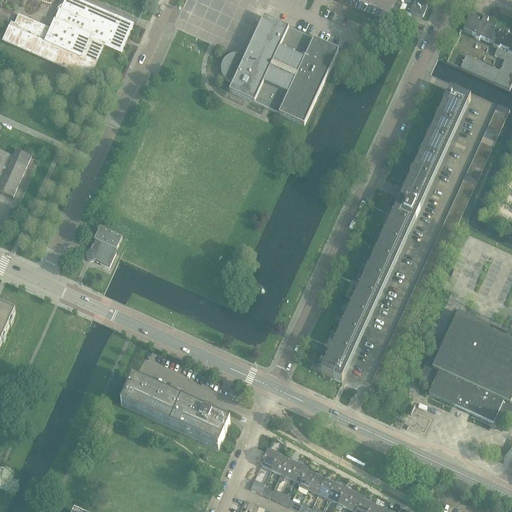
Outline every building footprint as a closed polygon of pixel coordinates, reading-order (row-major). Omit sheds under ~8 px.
[(134,25),(76,0),(65,0),(60,11),(59,11),(55,21),(54,21),(50,30),(18,16),(14,25),(11,23),(9,28),(9,27),(2,42),(75,74),(77,70),(92,76),(104,47),(121,54),(126,43),(127,39),(128,39),(133,25),(134,25)] [(422,19),(430,3),(428,0),(415,0),(409,13),(422,19)] [(334,63),(337,56),(338,52),(270,21),(263,18),(245,58),(239,56),(237,56),(231,56),(229,57),(225,60),(223,63),(221,67),(221,70),(221,73),(222,77),(225,81),(230,84),(231,83),(233,84),(229,93),(304,128),(334,63)] [(341,376),(465,106),(468,108),(471,102),(450,93),(321,375),(341,384),(344,378),(341,376)] [(509,112),(497,106),(495,112),(507,117),(509,112)] [(504,123),(507,117),(495,112),(493,117),(504,123)] [(504,123),(493,117),(490,123),(502,128),(504,123)] [(502,128),(490,123),(488,128),(499,133),(502,128)] [(499,133),(488,128),(485,133),(497,139),(499,133)] [(495,143),(497,139),(485,133),(483,139),(495,144),(495,143)] [(492,149),(495,144),(483,139),(480,144),(492,149)] [(492,149),(480,144),(478,149),(490,155),(492,149)] [(490,155),(478,149),(475,155),(487,160),(490,155)] [(0,194),(13,201),(32,157),(16,150),(13,157),(0,151),(0,194)] [(487,160),(475,155),(473,160),(485,165),(487,160)] [(482,171),(485,165),(473,160),(471,165),(482,171)] [(482,171),(471,165),(468,171),(480,176),(482,171)] [(477,182),(480,176),(468,171),(466,176),(477,182)] [(477,182),(466,176),(463,181),(475,187),(477,182)] [(475,187),(463,181),(461,187),(473,192),(475,187)] [(470,198),(473,192),(461,187),(458,192),(470,198)] [(470,198),(458,192),(456,198),(468,203),(470,198)] [(468,203),(456,198),(453,203),(465,208),(468,203)] [(465,208),(453,203),(451,208),(463,214),(465,208)] [(460,219),(463,214),(451,208),(449,214),(460,219)] [(458,224),(460,219),(449,214),(446,219),(458,224)] [(458,224),(446,219),(444,224),(455,230),(458,224)] [(455,230),(444,224),(441,230),(453,235),(455,230)] [(122,239),(100,229),(94,242),(95,242),(90,254),(89,255),(88,255),(88,256),(87,256),(87,257),(87,258),(87,259),(87,260),(87,261),(88,261),(88,262),(89,263),(90,263),(91,263),(92,263),(93,263),(94,262),(95,262),(101,265),(100,266),(109,270),(116,254),(115,254),(116,252),(122,239)] [(453,235),(441,230),(439,235),(451,240),(453,235)] [(448,246),(451,240),(439,235),(436,240),(448,246)] [(446,251),(448,246),(436,240),(434,246),(446,251)] [(446,251),(434,246),(431,251),(443,257),(446,251)] [(443,257),(431,251),(429,256),(441,262),(443,257)] [(441,262),(429,256),(426,262),(438,267),(441,262)] [(436,273),(438,267),(426,262),(424,267),(436,273)] [(436,273),(424,267),(422,273),(433,278),(436,273)] [(431,283),(433,278),(422,273),(419,278),(431,283)] [(431,283),(419,278),(417,283),(428,289),(431,283)] [(428,289),(417,283),(414,289),(426,294),(428,289)] [(424,299),(426,294),(414,289),(412,294),(424,299)] [(424,299),(412,294),(409,299),(421,305),(424,299)] [(421,305),(409,299),(407,305),(419,310),(421,305)] [(419,310),(407,305),(404,310),(416,315),(419,310)] [(0,349),(10,328),(16,315),(0,308),(0,349)] [(414,321),(416,315),(404,310),(402,315),(414,321)] [(411,326),(414,321),(402,315),(400,321),(411,326)] [(511,419),(511,337),(456,315),(434,370),(439,372),(429,396),(495,423),(499,414),(511,419)] [(411,326),(400,321),(397,326),(409,332),(411,326)] [(409,332),(397,326),(395,332),(406,337),(409,332)] [(406,337),(395,332),(392,337),(404,342),(406,337)] [(402,348),(404,342),(392,337),(390,342),(402,348)] [(402,348),(390,342),(387,348),(399,353),(402,348)] [(397,358),(399,353),(387,348),(385,353),(397,358)] [(397,358),(385,353),(382,358),(394,364),(397,358)] [(394,364),(382,358),(380,364),(392,369),(394,364)] [(389,374),(392,369),(380,364),(377,369),(389,374)] [(389,374),(377,369),(375,374),(387,380),(389,374)] [(387,380),(375,374),(373,380),(384,385),(387,380)] [(384,385),(373,380),(370,385),(382,390),(384,385)] [(230,426),(204,414),(132,382),(121,406),(218,451),(230,426)] [(371,398),(374,392),(368,389),(365,394),(371,398)] [(271,472),(278,457),(277,457),(278,454),(268,450),(267,453),(267,454),(261,468),(271,472)] [(280,477),(287,462),(287,461),(280,458),(282,456),(278,454),(277,457),(278,457),(271,472),(280,477)] [(290,481),(297,466),(296,466),(290,463),(291,460),(288,459),(287,461),(287,462),(280,477),(281,477),(279,481),(283,483),(285,479),(290,481)] [(299,488),(307,470),(306,470),(299,467),(301,464),(298,463),(296,466),(297,466),(290,481),(299,485),(298,488),(299,488)] [(308,493),(315,478),(314,477),(308,474),(309,471),(307,470),(299,488),(308,493)] [(318,497),(325,482),(323,481),(318,479),(319,476),(316,474),(314,477),(315,478),(308,493),(318,497)] [(334,486),(333,486),(327,483),(328,480),(325,478),(323,481),(325,482),(318,497),(328,501),(334,486)] [(251,491),(251,492),(261,496),(264,489),(264,487),(265,486),(255,482),(251,491)] [(337,506),(344,491),(343,490),(337,487),(338,485),(334,483),(333,486),(334,486),(328,501),(337,506)] [(270,500),(273,494),(270,492),(270,491),(268,490),(268,489),(264,487),(264,489),(261,496),(270,500)] [(353,495),(352,495),(346,492),(348,489),(344,487),(343,490),(344,491),(337,506),(336,510),(339,511),(341,511),(342,508),(347,510),(353,495)] [(280,505),(283,498),(284,495),(274,491),(273,494),(270,500),(280,505)] [(357,511),(364,500),(363,499),(362,499),(356,496),(357,493),(354,492),(352,495),(353,495),(347,510),(350,511),(357,511)] [(290,509),(293,502),(283,498),(280,505),(290,509)] [(369,511),(372,507),(371,506),(365,504),(366,501),(364,500),(357,511),(369,511)] [(247,511),(252,511),(255,507),(245,502),(242,509),(243,510),(241,511),(245,511),(246,511),(247,511)] [(295,511),(299,511),(302,507),(298,505),(299,505),(293,502),(290,509),(295,511)]
